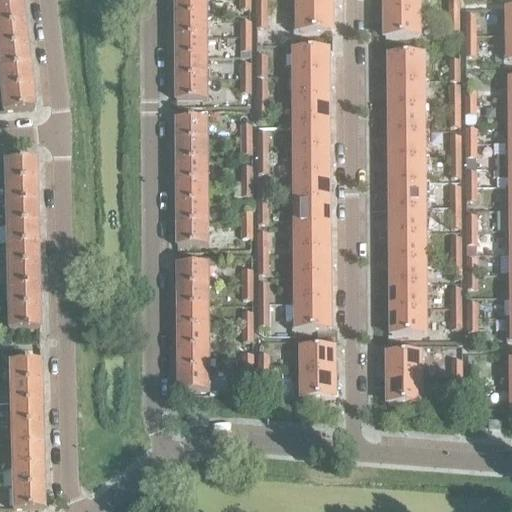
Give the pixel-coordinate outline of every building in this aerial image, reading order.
[(20,0),(0,0),(0,8),(21,6),(20,0)] [(207,0),(176,0),(177,20),(208,20),(207,0)] [(252,14),(251,0),(240,0),(240,14),(251,14),(252,14)] [(333,20),(332,0),(298,0),(299,20),(333,20)] [(385,0),(386,16),(420,16),(419,0),(385,0)] [(267,11),(267,1),(256,1),(256,11),(267,11)] [(460,15),(460,5),(448,5),(448,15),(460,15)] [(0,29),(24,27),(21,6),(0,8),(0,29)] [(267,23),(267,11),(256,11),(256,23),(267,23)] [(460,26),(460,15),(448,15),(449,26),(460,26)] [(420,16),(386,16),(386,42),(420,42),(420,16)] [(476,19),(466,19),(465,19),(465,30),(476,30),(476,19)] [(208,41),(208,20),(177,20),(177,41),(208,41)] [(333,20),(299,20),(299,26),(295,26),(295,55),(329,55),(333,55),(333,20)] [(267,32),(267,23),(256,23),(256,32),(267,32)] [(252,25),(251,26),(240,26),(240,35),(228,35),(228,42),(232,42),(252,41),(252,25)] [(460,36),(460,26),(449,26),(449,37),(460,36)] [(0,51),(26,48),(24,27),(0,29),(0,51)] [(476,41),(476,30),(465,30),(465,41),(476,41)] [(511,39),(508,40),(508,54),(497,54),(498,72),(511,71),(511,39)] [(208,62),(208,41),(177,41),(177,63),(208,62)] [(252,56),(252,41),(232,42),(232,46),(241,46),(241,56),(252,56)] [(477,51),(476,41),(465,41),(465,51),(477,51)] [(26,48),(0,51),(0,72),(28,69),(26,48)] [(477,61),(477,51),(465,51),(465,61),(477,61)] [(329,80),(329,55),(295,55),(295,81),(329,80)] [(390,85),(424,85),(424,59),(390,59),(390,85)] [(269,60),(258,60),(257,60),(257,71),(269,70),(269,60)] [(208,62),(177,63),(177,84),(208,84),(208,62)] [(460,64),(449,64),(449,75),(461,75),(460,64)] [(252,67),(251,67),(241,67),(241,83),(252,82),(252,67)] [(28,69),(0,72),(0,93),(31,90),(28,69)] [(269,81),(269,70),(257,71),(257,81),(269,81)] [(461,85),(461,75),(449,75),(449,86),(461,85)] [(329,80),(295,81),(295,106),(330,106),(329,80)] [(253,98),(252,82),(241,83),(241,98),(253,98)] [(208,105),(208,84),(177,84),(177,105),(208,105)] [(269,85),(257,85),(257,96),(269,96),(269,85)] [(424,85),(390,85),(390,110),(424,110),(424,85)] [(461,100),(461,89),(449,89),(449,100),(461,100)] [(477,89),(466,89),(465,89),(465,103),(477,103),(477,89)] [(33,112),(31,90),(0,93),(0,97),(2,115),(33,112)] [(269,106),(269,96),(257,96),(257,106),(269,106)] [(461,111),(461,100),(449,100),(449,111),(461,111)] [(493,103),(477,103),(465,103),(465,119),(477,119),(477,111),(493,111),(493,103)] [(269,117),(269,106),(257,106),(257,117),(269,117)] [(330,106),(295,106),(296,131),(330,131),(330,106)] [(424,135),(424,110),(390,110),(390,136),(424,135)] [(461,121),(461,111),(449,111),(449,121),(461,121)] [(269,127),(269,117),(257,117),(257,127),(269,127)] [(461,132),(461,121),(449,121),(449,132),(461,132)] [(177,144),(209,144),(209,123),(208,123),(177,123),(177,144)] [(253,129),(252,129),(241,129),(241,144),(253,144),(253,129)] [(330,157),(330,131),(296,131),(296,157),(330,157)] [(477,147),(477,132),(466,132),(466,147),(477,147)] [(425,161),(424,135),(390,136),(391,161),(425,161)] [(269,136),(260,136),(258,136),(258,146),(269,146),(269,136)] [(461,140),(460,140),(449,140),(450,151),(461,151),(461,140)] [(209,165),(209,144),(177,144),(177,165),(209,165)] [(253,159),(253,144),(241,144),(241,159),(253,159)] [(269,157),(269,146),(258,146),(258,157),(269,157)] [(477,162),(477,147),(466,147),(466,162),(467,162),(477,162)] [(461,161),(461,151),(450,151),(450,161),(461,161)] [(269,168),(269,157),(258,157),(258,168),(269,168)] [(330,157),(296,157),(296,182),(330,182),(330,157)] [(425,186),(425,161),(391,161),(391,187),(425,186)] [(461,172),(461,161),(450,161),(450,172),(461,172)] [(4,184),(35,184),(35,163),(4,163),(4,184)] [(209,187),(209,165),(177,165),(178,187),(209,187)] [(269,178),(269,168),(258,168),(258,178),(269,178)] [(253,171),(252,171),(241,171),(242,186),(253,186),(253,171)] [(461,182),(461,172),(450,172),(450,182),(461,182)] [(477,176),(467,176),(466,176),(466,191),(478,191),(477,176)] [(330,182),(296,182),(296,207),(330,207),(330,182)] [(35,184),(4,184),(4,206),(36,205),(35,184)] [(253,201),(253,186),(242,186),(242,201),(253,201)] [(269,186),(259,186),(257,186),(258,197),(270,197),(269,186)] [(425,186),(391,187),(391,212),(425,212),(425,186)] [(209,208),(209,187),(178,187),(178,208),(209,208)] [(461,191),(450,191),(450,201),(462,201),(461,191)] [(478,206),(478,191),(466,191),(466,206),(478,206)] [(270,208),(270,197),(258,197),(258,208),(270,208)] [(462,212),(462,201),(450,201),(450,212),(462,212)] [(36,226),(36,205),(4,206),(5,227),(36,226)] [(330,207),(296,207),(296,233),(330,232),(330,207)] [(209,208),(178,208),(178,229),(209,229),(209,208)] [(270,218),(270,208),(258,208),(258,218),(270,218)] [(425,237),(425,212),(391,212),(391,238),(425,237)] [(462,222),(462,212),(450,212),(450,222),(462,222)] [(253,213),(252,213),(242,213),(242,228),(253,228),(253,213)] [(270,229),(270,218),(258,218),(258,229),(270,229)] [(478,219),(467,219),(466,220),(466,234),(478,234),(478,219)] [(462,233),(462,222),(450,222),(450,233),(461,233),(462,233)] [(37,247),(36,226),(5,227),(5,248),(37,247)] [(254,243),(253,228),(242,228),(242,243),(254,243)] [(209,229),(178,229),(178,250),(209,250),(209,229)] [(330,232),(296,233),(297,258),(331,258),(330,232)] [(478,249),(478,234),(466,234),(466,249),(478,249)] [(270,237),(259,237),(258,237),(258,248),(270,248),(270,237)] [(425,237),(391,238),(391,263),(425,263),(425,237)] [(462,241),(461,241),(450,241),(450,252),(462,252),(462,241)] [(37,268),(37,247),(5,248),(6,269),(37,268)] [(270,258),(270,248),(258,248),(258,258),(270,258)] [(462,264),(462,252),(450,252),(450,264),(462,264)] [(270,269),(270,258),(258,258),(258,269),(270,269)] [(331,258),(297,258),(297,283),(331,283),(331,258)] [(425,263),(391,263),(392,288),(426,288),(425,263)] [(478,263),(467,263),(467,278),(478,278),(478,263)] [(462,273),(462,264),(450,264),(451,273),(462,273)] [(38,290),(37,268),(6,269),(6,290),(38,290)] [(209,268),(179,268),(178,268),(178,289),(210,289),(209,268)] [(270,279),(270,269),(258,269),(258,279),(270,279)] [(462,283),(462,273),(451,273),(451,283),(462,283)] [(254,274),(252,274),(242,274),(242,289),(254,289),(254,274)] [(478,293),(478,278),(467,278),(467,293),(469,293),(478,293)] [(331,283),(297,283),(297,309),(331,308),(331,283)] [(270,288),(259,288),(259,298),(270,298),(270,288)] [(426,314),(426,288),(392,288),(392,314),(426,314)] [(210,289),(178,289),(178,309),(210,309),(210,289)] [(254,304),(254,289),(242,289),(242,304),(254,304)] [(38,290),(6,290),(7,311),(38,311),(38,290)] [(462,292),(461,292),(451,292),(451,302),(462,302),(462,292)] [(502,319),(507,319),(511,318),(511,297),(507,297),(507,303),(502,303),(502,319)] [(270,309),(270,298),(259,298),(259,309),(270,309)] [(462,313),(462,302),(451,302),(451,313),(462,313)] [(479,307),(469,307),(467,307),(467,322),(479,322),(479,307)] [(331,335),(331,308),(297,309),(297,335),(331,335)] [(210,309),(178,309),(179,330),(210,330),(210,309)] [(270,319),(270,309),(259,309),(259,319),(270,319)] [(39,332),(38,311),(7,311),(7,333),(39,332)] [(462,323),(462,313),(451,313),(451,323),(462,323)] [(426,314),(392,314),(392,339),(426,339),(426,314)] [(254,316),(253,316),(243,316),(243,331),(254,331),(254,316)] [(270,330),(270,319),(259,319),(259,330),(270,330)] [(479,337),(479,322),(467,322),(467,337),(479,337)] [(462,334),(462,323),(451,323),(451,334),(462,334)] [(210,351),(210,330),(179,330),(179,351),(210,351)] [(254,346),(254,331),(243,331),(243,346),(254,346)] [(20,364),(40,364),(39,351),(20,351),(20,364)] [(210,371),(210,351),(179,351),(179,371),(210,371)] [(303,378),(336,377),(336,352),(302,353),(303,378)] [(388,383),(421,383),(421,358),(414,358),(388,358),(388,383)] [(254,378),(254,359),(244,359),(244,379),(254,378)] [(270,359),(260,359),(260,376),(270,376),(270,359)] [(40,364),(20,364),(9,364),(9,386),(41,385),(40,364)] [(463,367),(462,367),(451,367),(451,383),(463,384),(463,367)] [(210,395),(210,371),(179,371),(179,396),(210,395)] [(479,389),(479,379),(479,371),(468,371),(468,389),(479,389)] [(270,394),(270,376),(260,376),(260,394),(270,394)] [(336,402),(336,377),(303,378),(303,403),(336,402)] [(254,398),(254,378),(244,379),(244,398),(254,398)] [(421,383),(388,383),(389,408),(422,408),(421,383)] [(463,401),(463,384),(451,383),(452,400),(463,401)] [(41,385),(9,386),(10,407),(41,406),(41,385)] [(479,406),(479,389),(468,389),(468,406),(479,406)] [(42,427),(41,406),(10,407),(10,428),(42,427)] [(42,449),(42,427),(10,428),(11,449),(42,449)] [(42,470),(42,449),(11,449),(11,470),(42,470)] [(43,491),(42,470),(11,470),(11,492),(43,491)] [(43,511),(43,491),(11,492),(11,511),(43,511)]
